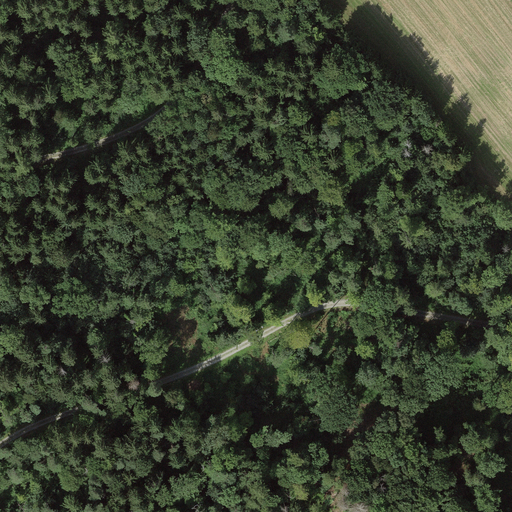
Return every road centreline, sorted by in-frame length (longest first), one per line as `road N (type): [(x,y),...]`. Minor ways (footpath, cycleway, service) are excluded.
road 1 (track): [(511,328),(364,300),(330,303),(0,444)]
road 2 (track): [(0,166),(104,139),(163,111),(183,91),(234,0)]
road 3 (track): [(511,224),(311,0)]
